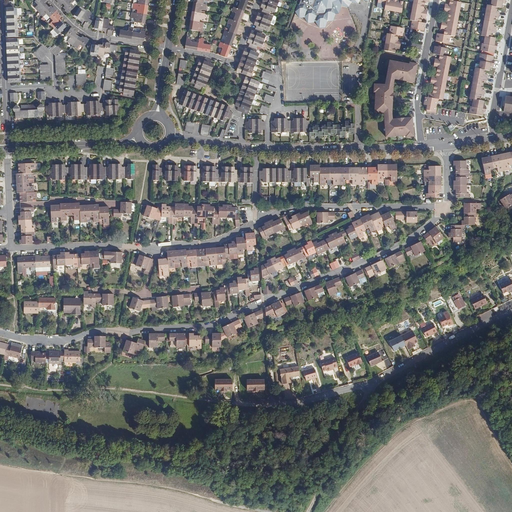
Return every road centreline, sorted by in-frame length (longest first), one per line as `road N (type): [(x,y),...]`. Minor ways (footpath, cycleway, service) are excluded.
road 1 (residential): [(445,206),(403,244),(207,326),(92,331),(62,341),(0,332)]
road 2 (residential): [(12,247),(157,248),(215,240),(292,207),(445,206)]
road 3 (residential): [(198,399),(275,404),(356,388),(511,310)]
road 4 (track): [(268,511),(190,492),(0,465)]
road 5 (track): [(511,461),(478,404),(466,399),(401,429),(325,511)]
road 6 (track): [(198,399),(0,383)]
road 7 (residential): [(254,146),(421,147)]
road 8 (residential): [(435,0),(416,100),(421,147)]
road 9 (track): [(308,511),(371,382)]
road 10 (residential): [(86,287),(144,295),(208,287)]
